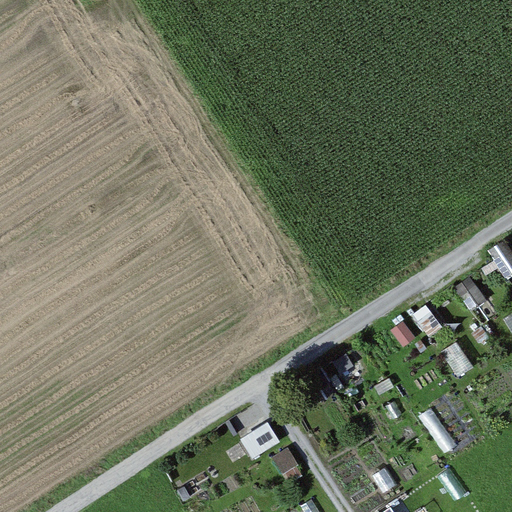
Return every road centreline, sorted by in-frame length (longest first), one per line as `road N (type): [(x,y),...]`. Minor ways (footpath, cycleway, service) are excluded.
road 1 (unclassified): [(69,511),(511,221)]
road 2 (track): [(262,384),(347,511)]
